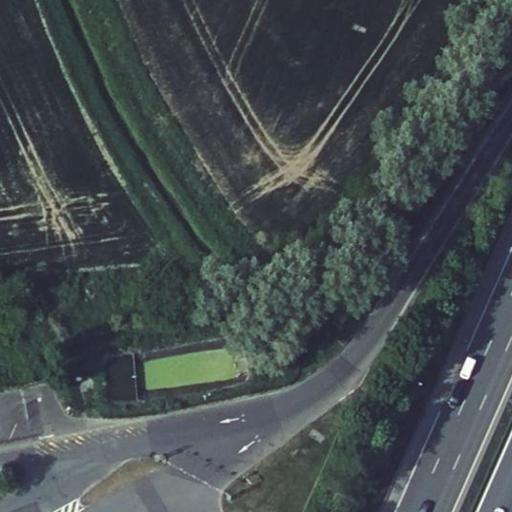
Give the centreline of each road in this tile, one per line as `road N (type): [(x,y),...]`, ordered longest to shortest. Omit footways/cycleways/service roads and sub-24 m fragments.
road 1 (motorway): [(511,120),(403,294),(356,357),(299,407)]
road 2 (motorway): [(511,319),(426,511)]
